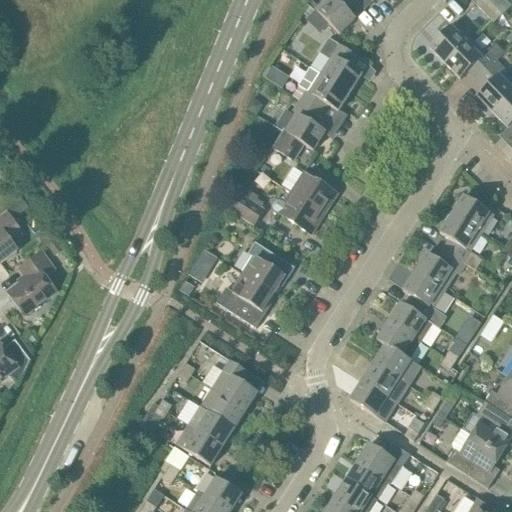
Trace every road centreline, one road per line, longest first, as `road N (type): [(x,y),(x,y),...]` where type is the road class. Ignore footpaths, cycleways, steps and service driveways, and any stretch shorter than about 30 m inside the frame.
road 1 (tertiary): [(19,511),(117,319),(250,0)]
road 2 (residential): [(283,511),(328,439),(309,368),(459,140)]
